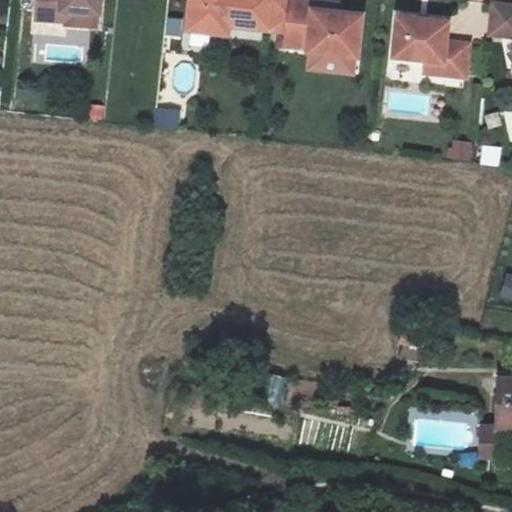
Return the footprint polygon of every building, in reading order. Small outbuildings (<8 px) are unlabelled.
[(75,17),(74,27),(74,31),(97,33),(98,20),(107,21),(108,0),(46,0),(45,15),(75,17)] [(229,28),(241,30),(274,33),(277,0),(204,0),(201,35),(228,38),(229,28)] [(315,16),(316,7),(293,5),(288,51),(310,53),(309,57),(359,62),(363,21),(340,18),(315,16)] [(511,7),(493,5),(490,34),(511,36),(511,7)] [(341,9),(316,7),(315,16),(340,18),(341,9)] [(44,25),(74,27),(75,17),(45,15),(44,25)] [(446,67),(445,79),(468,82),(471,49),(448,47),(451,27),(399,21),(395,61),(446,67)] [(240,39),(241,30),(229,28),(228,38),(240,39)] [(511,71),(511,53),(491,63),(498,77),(511,71)] [(359,62),(309,57),(308,69),(358,74),(359,62)] [(179,132),(181,110),(155,107),(154,130),(179,132)] [(450,141),(449,161),(470,163),(472,142),(450,141)] [(499,167),(500,147),(481,146),(480,165),(499,167)] [(511,278),(505,277),(501,296),(511,298),(511,278)] [(511,376),(501,375),(497,421),(511,422),(511,376)] [(496,447),(497,421),(484,421),(483,446),(496,447)]
